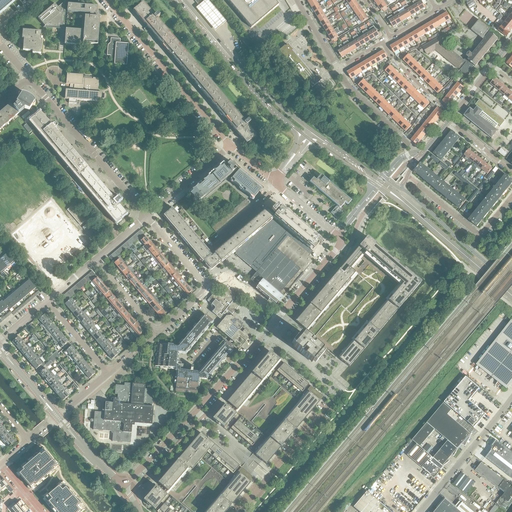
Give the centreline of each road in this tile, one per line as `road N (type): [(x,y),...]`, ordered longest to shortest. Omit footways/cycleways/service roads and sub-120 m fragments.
road 1 (residential): [(123,482),(277,317)]
road 2 (residential): [(230,146),(106,0)]
road 3 (residential): [(146,217),(27,82)]
road 4 (residential): [(277,317),(340,243),(280,186)]
road 5 (secondary): [(192,13),(249,84),(309,139)]
road 6 (secondary): [(313,133),(192,13)]
road 7 (residential): [(158,330),(208,288),(146,217)]
road 8 (secondary): [(398,198),(511,296)]
road 9 (unclassified): [(419,511),(511,397)]
road 10 (residential): [(238,511),(331,403)]
road 11 (residential): [(417,183),(480,234),(511,195)]
